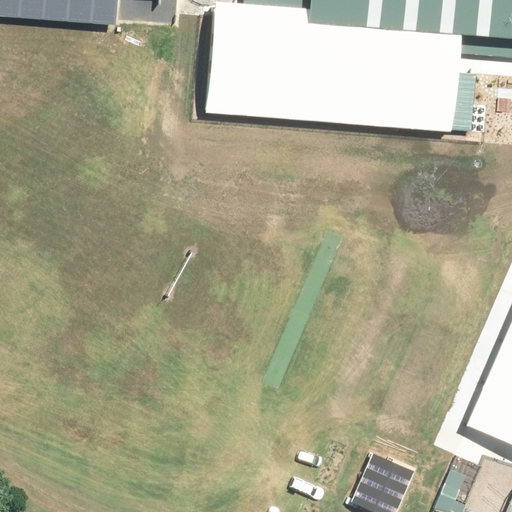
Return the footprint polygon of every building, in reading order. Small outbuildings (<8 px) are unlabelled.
[(0,0),(0,9),(111,20),(113,0),(0,0)] [(511,0),(245,0),(245,2),(306,7),(306,15),(304,32),(460,45),(511,49),(511,0)] [(306,7),(245,2),(211,1),(210,17),(202,111),(451,131),(460,45),(304,32),(306,15),(306,7)] [(511,283),(458,413),(511,435),(511,283)] [(465,477),(446,470),(432,510),(437,511),(462,511),(465,504),(456,501),(465,477)]
